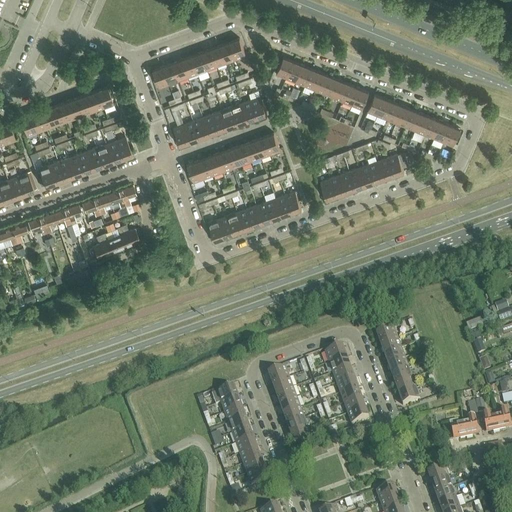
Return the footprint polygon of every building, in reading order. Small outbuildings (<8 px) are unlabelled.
[(240,38),(230,41),(237,60),(247,56),(240,38)] [(237,60),(230,41),(220,45),(227,63),(237,60)] [(227,63),(220,45),(211,49),(217,67),(227,63)] [(217,67),(211,49),(201,52),(208,70),(217,67)] [(208,70),(201,52),(192,56),(198,74),(208,70)] [(198,74),(192,56),(182,59),(189,77),(198,74)] [(276,74),(286,78),(293,60),(283,56),(276,74)] [(189,77),(182,59),(173,63),(179,81),(189,77)] [(303,64),(293,60),(286,78),(296,82),(303,64)] [(179,81),(173,63),(163,66),(170,84),(179,81)] [(312,68),(303,64),(296,82),(305,86),(312,68)] [(170,84),(163,66),(153,70),(160,88),(170,84)] [(322,72),(312,68),(305,86),(314,90),(322,72)] [(331,76),(322,72),(314,90),(324,94),(331,76)] [(341,80),(331,76),(324,94),(333,97),(341,80)] [(350,84),(341,80),(333,97),(343,101),(350,84)] [(360,87),(350,84),(343,101),(352,105),(360,87)] [(107,86),(97,90),(104,108),(114,104),(107,86)] [(369,91),(360,87),(352,105),(362,109),(369,91)] [(97,90),(88,93),(94,111),(104,108),(97,90)] [(88,93),(78,97),(85,115),(94,111),(88,93)] [(368,111),(377,115),(385,98),(375,94),(368,111)] [(261,96),(251,99),(258,117),(268,114),(261,96)] [(78,97),(69,100),(75,118),(85,115),(78,97)] [(387,119),(394,101),(385,98),(377,115),(387,119)] [(251,99),(242,103),(248,121),(258,117),(251,99)] [(69,100),(59,104),(65,122),(75,118),(69,100)] [(396,123),(404,105),(394,101),(387,119),(396,123)] [(242,103),(232,106),(238,124),(248,121),(242,103)] [(59,104),(49,107),(56,125),(65,122),(59,104)] [(406,127),(413,109),(404,105),(396,123),(406,127)] [(232,106),(222,110),(229,128),(238,124),(232,106)] [(49,107),(40,111),(46,129),(56,125),(49,107)] [(415,131),(422,113),(413,109),(406,127),(415,131)] [(222,110),(213,113),(219,131),(229,128),(222,110)] [(40,111),(30,114),(37,132),(46,129),(40,111)] [(213,113),(203,117),(210,135),(219,131),(213,113)] [(425,134),(432,117),(422,113),(415,131),(425,134)] [(27,136),(37,132),(30,114),(20,118),(27,136)] [(203,117),(194,120),(200,138),(210,135),(203,117)] [(434,138),(441,120),(432,117),(425,134),(434,138)] [(194,120),(184,124),(191,142),(200,138),(194,120)] [(444,142),(451,124),(441,120),(434,138),(444,142)] [(9,122),(0,125),(0,127),(6,144),(16,140),(9,122)] [(181,146),(191,142),(184,124),(174,127),(181,146)] [(453,146),(461,128),(451,124),(444,142),(453,146)] [(274,133),(264,136),(271,154),(281,151),(274,133)] [(264,136),(255,140),(261,158),(271,154),(264,136)] [(126,137),(116,140),(122,158),(132,155),(126,137)] [(116,140),(106,144),(113,162),(122,158),(116,140)] [(255,140),(245,143),(252,161),(261,158),(255,140)] [(245,143),(236,147),(242,165),(252,161),(245,143)] [(106,144),(96,147),(103,165),(113,162),(106,144)] [(96,147),(87,151),(93,169),(103,165),(96,147)] [(236,147),(226,150),(233,168),(242,165),(236,147)] [(226,150),(217,154),(223,172),(233,168),(226,150)] [(87,151),(77,154),(84,172),(93,169),(87,151)] [(409,165),(404,152),(398,154),(398,153),(388,157),(395,175),(405,171),(403,167),(409,165)] [(77,154),(68,158),(74,176),(84,172),(77,154)] [(217,154),(207,157),(214,175),(223,172),(217,154)] [(207,157),(197,161),(204,179),(214,175),(207,157)] [(395,175),(388,157),(378,160),(385,178),(395,175)] [(68,158),(58,161),(65,179),(74,176),(68,158)] [(385,178),(378,160),(369,164),(375,182),(385,178)] [(58,161),(49,165),(55,183),(65,179),(58,161)] [(194,182),(204,179),(197,161),(187,164),(194,182)] [(375,182),(369,164),(359,167),(366,185),(375,182)] [(45,186),(55,183),(49,165),(39,168),(45,186)] [(366,185),(359,167),(350,171),(356,189),(366,185)] [(356,189),(350,171),(340,174),(347,192),(356,189)] [(28,172),(18,176),(24,194),(34,190),(28,172)] [(347,192),(340,174),(331,178),(337,196),(347,192)] [(18,176),(8,179),(15,197),(24,194),(18,176)] [(337,196),(331,178),(321,181),(327,200),(337,196)] [(8,179),(0,182),(0,187),(5,201),(15,197),(8,179)] [(133,185),(120,189),(126,205),(131,203),(129,197),(136,194),(133,185)] [(120,189),(107,193),(111,203),(118,200),(121,207),(126,205),(120,189)] [(302,209),(296,191),(286,194),(292,212),(302,209)] [(107,193),(95,198),(101,214),(106,212),(104,205),(111,203),(107,193)] [(292,212),(286,194),(276,198),(283,216),(292,212)] [(95,198),(82,202),(86,211),(93,209),(96,216),(101,214),(95,198)] [(283,216),(276,198),(266,201),(273,219),(283,216)] [(273,219),(266,201),(257,205),(263,223),(273,219)] [(79,203),(65,208),(71,224),(77,222),(76,219),(76,220),(78,220),(81,219),(83,217),(79,203)] [(121,207),(118,211),(120,216),(128,213),(126,205),(121,207)] [(263,223),(257,205),(247,208),(254,226),(263,223)] [(65,208),(53,212),(57,221),(64,219),(66,226),(71,224),(65,208)] [(254,226),(247,208),(238,212),(244,230),(254,226)] [(53,212),(41,216),(46,233),(52,231),(49,224),(57,221),(53,212)] [(244,230),(238,212),(228,215),(235,233),(244,230)] [(235,233),(228,215),(218,219),(225,237),(235,233)] [(41,216),(28,220),(31,230),(33,235),(40,232),(41,235),(46,233),(41,216)] [(101,218),(93,220),(95,226),(103,223),(101,218)] [(225,237),(218,219),(209,222),(215,240),(225,237)] [(24,222),(12,226),(18,243),(23,241),(21,234),(28,231),(24,222)] [(126,224),(122,226),(129,244),(140,240),(135,228),(129,230),(126,224)] [(12,226),(0,230),(0,231),(3,240),(10,237),(12,244),(18,243),(12,226)] [(119,234),(114,236),(118,248),(129,244),(122,226),(117,228),(119,234)] [(106,232),(101,234),(108,252),(118,248),(114,236),(108,238),(106,232)] [(90,247),(90,249),(91,253),(93,254),(96,253),(97,257),(108,252),(101,234),(96,236),(98,242),(93,244),(93,246),(90,247)] [(508,308),(506,302),(498,305),(500,311),(508,308)] [(500,321),(511,317),(509,309),(497,313),(500,321)] [(504,335),(511,332),(511,326),(502,330),(504,335)] [(377,334),(380,345),(398,339),(394,328),(377,334)] [(398,339),(380,345),(384,355),(401,349),(398,339)] [(325,353),(329,364),(346,358),(342,347),(325,353)] [(401,349),(384,355),(388,365),(405,359),(401,349)] [(346,358),(329,364),(333,374),(350,368),(346,358)] [(405,359),(388,365),(392,375),(409,369),(405,359)] [(268,374),(272,385),(289,378),(285,368),(268,374)] [(350,368),(333,374),(337,384),(354,378),(350,368)] [(409,369),(392,375),(395,385),(413,379),(409,369)] [(289,378),(272,385),(276,395),(293,389),(289,378)] [(354,378),(337,384),(340,394),(357,388),(354,378)] [(413,379),(395,385),(399,396),(416,389),(413,379)] [(217,393),(212,395),(216,405),(221,404),(238,397),(234,387),(217,393)] [(357,388),(340,394),(344,404),(361,398),(357,388)] [(293,389),(276,395),(280,405),(297,399),(293,389)] [(416,389),(399,396),(403,406),(420,400),(416,389)] [(511,393),(503,396),(504,404),(511,402),(511,393)] [(238,397),(221,404),(225,414),(242,407),(238,397)] [(361,398),(344,404),(348,415),(365,408),(361,398)] [(297,399),(280,405),(283,415),(301,409),(297,399)] [(483,401),(475,403),(478,414),(486,412),(483,401)] [(471,415),(478,414),(475,403),(469,404),(471,415)] [(242,407),(225,414),(228,424),(246,418),(242,407)] [(365,408),(348,415),(352,425),(369,419),(365,408)] [(301,409),(283,415),(287,425),(304,419),(301,409)] [(501,415),(496,416),(499,431),(505,430),(505,428),(511,427),(508,410),(500,412),(501,415)] [(491,414),(483,416),(486,432),(493,431),(493,433),(499,431),(496,416),(491,417),(491,414)] [(468,422),(463,423),(466,438),(473,437),(472,435),(479,434),(475,417),(468,419),(468,422)] [(246,418),(228,424),(232,434),(249,428),(246,418)] [(304,419),(287,425),(291,435),(308,429),(304,419)] [(458,421),(450,423),(454,439),(460,438),(460,440),(466,438),(463,423),(458,424),(458,421)] [(249,428),(232,434),(236,445),(253,438),(249,428)] [(308,429),(291,435),(295,446),(312,440),(308,429)] [(253,438),(236,445),(240,455),(257,449),(253,438)] [(257,449),(240,455),(243,465),(261,459),(257,449)] [(451,454),(432,459),(433,464),(433,465),(452,460),(452,457),(451,454)] [(482,467),(488,466),(486,454),(479,455),(482,467)] [(261,459),(243,465),(247,475),(264,469),(261,459)] [(428,474),(432,484),(449,478),(445,467),(428,474)] [(264,469),(247,475),(251,486),(268,479),(264,469)] [(449,478),(432,484),(435,494),(453,488),(449,478)] [(376,493),(380,503),(397,497),(394,486),(376,493)] [(453,488),(435,494),(439,505),(456,498),(453,488)] [(397,497),(380,503),(383,511),(387,511),(401,507),(397,497)] [(456,498),(439,505),(441,511),(450,511),(460,508),(456,498)]
